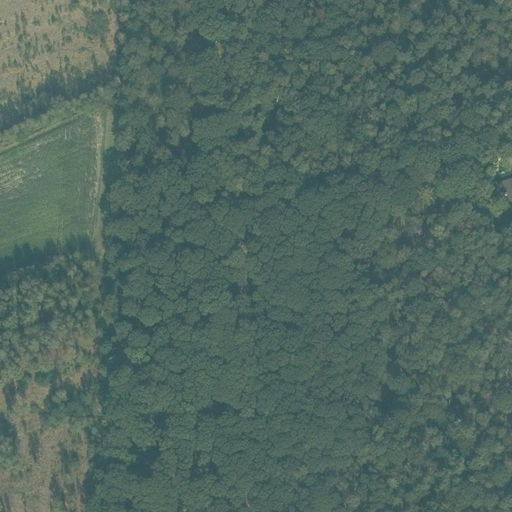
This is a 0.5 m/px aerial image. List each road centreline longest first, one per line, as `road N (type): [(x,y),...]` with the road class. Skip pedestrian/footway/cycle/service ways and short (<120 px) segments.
road 1 (track): [(237,218),(250,511)]
road 2 (track): [(237,218),(511,131)]
road 3 (track): [(224,0),(224,163),(237,218)]
